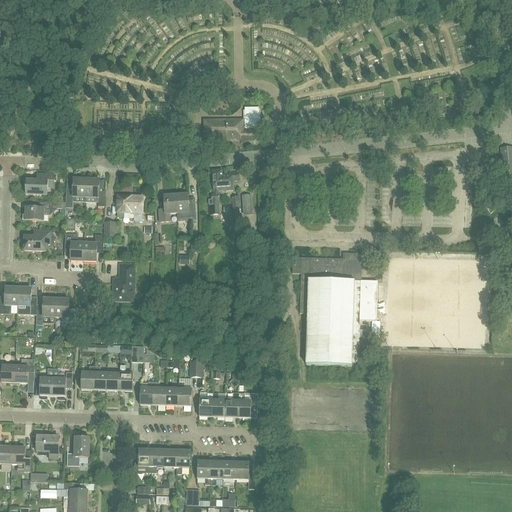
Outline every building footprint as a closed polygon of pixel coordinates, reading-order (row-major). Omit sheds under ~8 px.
[(256,128),(255,128),(255,124),(259,124),(259,106),(245,107),(245,119),(204,120),(205,140),(235,139),(235,143),(255,142),(255,139),(256,139),(256,128)] [(511,147),(500,148),(501,161),(511,160),(511,147)] [(511,174),(511,160),(501,161),(502,175),(511,174)] [(233,173),(222,174),(222,170),(212,171),(214,194),(212,194),(212,203),(210,203),(210,209),(218,209),(218,200),(219,199),(219,190),(234,189),(233,182),(239,181),(239,172),(233,173)] [(27,181),(24,181),(24,189),(27,189),(26,195),(47,195),(48,188),(54,188),(55,175),(41,174),(41,181),(27,180),(27,181)] [(73,212),(73,208),(73,197),(86,198),(86,180),(73,180),(73,192),(67,192),(67,208),(67,211),(73,212)] [(98,207),(105,207),(105,192),(99,192),(99,180),(86,180),(86,198),(99,198),(98,207)] [(178,221),(177,195),(164,196),(165,209),(159,209),(160,222),(170,221),(170,214),(178,213),(178,221)] [(188,195),(177,195),(178,221),(196,219),(195,202),(189,202),(188,195)] [(242,196),(244,215),(253,215),(252,195),(242,196)] [(136,223),(143,223),(143,219),(142,218),(143,197),(118,196),(117,217),(124,217),(124,212),(130,212),(130,214),(134,214),(134,218),(134,221),(136,223)] [(239,209),(240,209),(239,197),(232,198),(233,210),(230,210),(230,223),(240,223),(239,209)] [(497,208),(493,202),(485,209),(490,214),(497,208)] [(50,211),(45,211),(45,209),(26,208),(26,221),(45,222),(45,215),(50,216),(50,211)] [(66,220),(65,231),(75,231),(76,220),(66,220)] [(104,238),(117,238),(117,223),(105,223),(104,238)] [(51,245),(52,232),(38,232),(38,237),(25,237),(24,251),(47,252),(47,245),(51,245)] [(71,261),(84,262),(84,244),(78,244),(78,235),(66,235),(65,249),(71,249),(71,261)] [(95,244),(84,244),(84,262),(97,262),(97,250),(103,250),(104,236),(96,236),(95,244)] [(200,254),(200,247),(200,239),(191,239),(191,254),(200,254)] [(165,256),(165,248),(156,248),(156,256),(165,256)] [(292,274),(300,274),(299,313),(307,314),(306,365),(352,366),(352,362),(359,362),(360,338),(360,321),(377,321),(378,282),(361,282),(361,254),(347,253),(347,259),(301,258),(293,258),(292,274)] [(180,266),(190,266),(190,257),(180,256),(180,266)] [(114,285),(114,301),(134,301),(135,266),(121,266),(120,285),(114,285)] [(5,301),(0,300),(0,314),(11,315),(11,307),(18,307),(18,289),(6,288),(5,301)] [(37,316),(37,312),(37,301),(32,301),(32,289),(18,289),(18,307),(24,307),(24,316),(37,316)] [(43,312),(37,312),(37,316),(37,326),(43,326),(43,317),(56,317),(57,300),(44,300),(43,312)] [(70,300),(57,300),(56,317),(62,318),(62,327),(75,327),(76,313),(69,313),(70,300)] [(35,372),(35,365),(35,361),(22,360),(22,367),(16,367),(15,384),(28,384),(28,381),(34,381),(35,372)] [(2,384),(15,384),(16,367),(3,366),(3,364),(0,363),(0,380),(2,380),(2,384)] [(120,366),(120,374),(120,391),(133,392),(133,374),(126,374),(126,366),(120,366)] [(90,373),(82,373),(82,390),(94,390),(95,367),(90,367),(90,373)] [(94,390),(107,391),(108,373),(101,373),(101,367),(95,367),(94,390)] [(34,387),(40,387),(40,396),(53,396),(54,370),(48,370),(48,378),(41,378),(41,372),(35,372),(34,387)] [(67,379),(59,379),(59,370),(54,370),(53,396),(66,397),(67,388),(73,388),(73,373),(67,373),(67,379)] [(107,391),(120,391),(120,374),(108,373),(107,391)] [(149,388),(141,388),(140,406),(153,406),(154,383),(149,383),(149,388)] [(153,406),(166,406),(166,388),(160,388),(160,383),(154,383),(153,406)] [(179,383),(179,389),(179,406),(192,407),(192,389),(185,389),(185,383),(179,383)] [(166,406),(179,406),(179,389),(166,388),(166,406)] [(200,417),(212,418),(213,394),(208,394),(207,400),(200,400),(200,417)] [(212,418),(226,418),(226,400),(218,400),(219,394),(213,394),(212,418)] [(233,400),(226,400),(226,418),(238,418),(239,394),(233,394),(233,400)] [(238,418),(251,419),(252,407),(258,407),(258,395),(239,394),(238,418)] [(59,460),(59,438),(38,437),(37,453),(50,453),(50,459),(59,460)] [(89,458),(90,438),(75,438),(75,454),(67,454),(67,467),(80,467),(80,458),(89,458)] [(0,464),(12,465),(13,448),(0,447),(0,464)] [(12,465),(18,466),(18,473),(31,473),(31,469),(31,464),(31,460),(32,452),(26,452),(26,448),(13,448),(12,465)] [(138,467),(146,467),(146,474),(151,474),(152,450),(139,449),(138,467)] [(157,467),(164,468),(164,450),(152,450),(151,474),(157,474),(157,467)] [(164,468),(177,468),(177,450),(164,450),(164,468)] [(182,475),(182,468),(190,468),(190,451),(177,450),(177,468),(176,475),(182,475)] [(211,486),(211,479),(210,479),(211,461),(198,461),(197,478),(205,479),(205,486),(211,486)] [(210,479),(211,479),(223,479),(224,461),(211,461),(210,479)] [(223,479),(236,480),(236,462),(224,461),(223,479)] [(256,471),(249,471),(250,462),(236,462),(236,480),(249,480),(249,489),(255,489),(256,471)] [(64,484),(64,485),(57,484),(57,490),(64,490),(67,490),(67,497),(64,497),(64,503),(88,504),(88,491),(80,490),(80,484),(64,484)] [(138,487),(138,489),(138,495),(151,495),(151,487),(138,487)] [(176,496),(186,507),(187,498),(177,488),(176,496)] [(150,505),(150,497),(137,496),(136,505),(150,505)] [(29,511),(30,499),(28,499),(28,501),(27,501),(26,508),(23,508),(23,509),(21,509),(20,511),(29,511)] [(87,511),(88,504),(64,503),(64,508),(70,508),(69,511),(87,511)]
